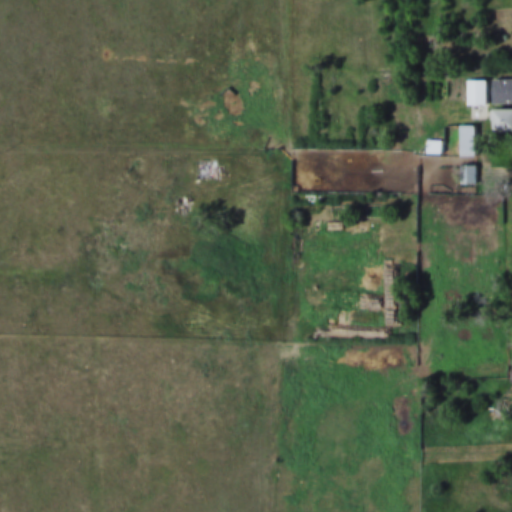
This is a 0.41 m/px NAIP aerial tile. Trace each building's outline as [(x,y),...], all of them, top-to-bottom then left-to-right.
[(494,75),(511,75),(511,99),(494,99),(494,75)] [(470,77),(489,77),(489,100),(469,100),(470,77)] [(493,106),(511,106),(511,127),(498,127),(498,116),(492,116),(493,106)] [(460,121),(477,121),(477,151),(460,151),(460,121)] [(428,135),(443,136),(443,149),(428,149),(428,135)] [(461,161),(478,162),(477,180),(461,179),(461,161)]
